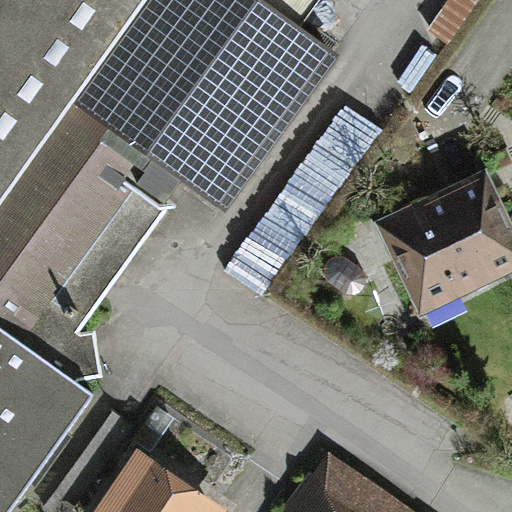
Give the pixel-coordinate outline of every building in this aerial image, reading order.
[(0,0),(0,455),(3,452),(29,480),(94,392),(49,360),(182,171),(221,199),(362,0),(0,0)] [(387,215),(424,288),(460,270),(466,282),(511,258),(511,211),(489,165),(387,215)] [(29,480),(3,452),(0,455),(0,511),(9,511),(36,487),(29,480)] [(405,511),(331,456),(315,476),(312,474),(290,505),(299,511),(405,511)] [(102,511),(212,511),(138,461),(102,511)]
